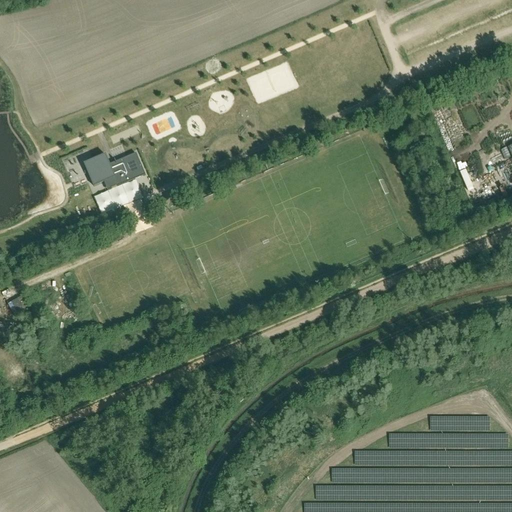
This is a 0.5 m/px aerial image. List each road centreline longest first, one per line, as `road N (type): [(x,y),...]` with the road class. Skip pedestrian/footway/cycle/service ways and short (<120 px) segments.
road 1 (track): [(0,447),(511,231)]
road 2 (track): [(149,228),(140,200),(396,88),(403,72),(378,21),(381,0)]
road 3 (track): [(40,155),(377,12)]
